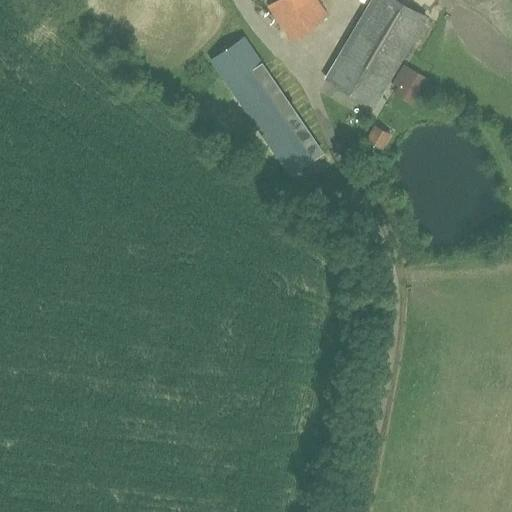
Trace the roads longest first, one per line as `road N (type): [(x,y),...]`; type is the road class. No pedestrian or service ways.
road 1 (unclassified): [(240,0),(300,66),(385,257),(389,318)]
road 2 (unclassified): [(349,511),(389,318)]
